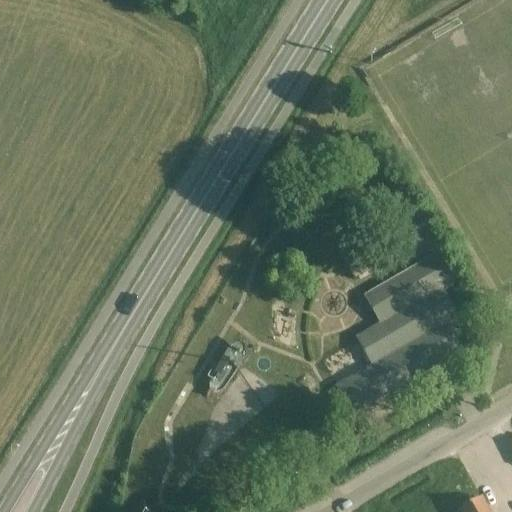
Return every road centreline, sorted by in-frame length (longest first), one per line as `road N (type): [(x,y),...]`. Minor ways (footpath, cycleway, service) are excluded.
road 1 (primary): [(328,0),(108,354)]
road 2 (unclassified): [(328,511),(511,404)]
road 3 (primary): [(108,354),(5,511)]
road 4 (primary): [(35,511),(108,354)]
